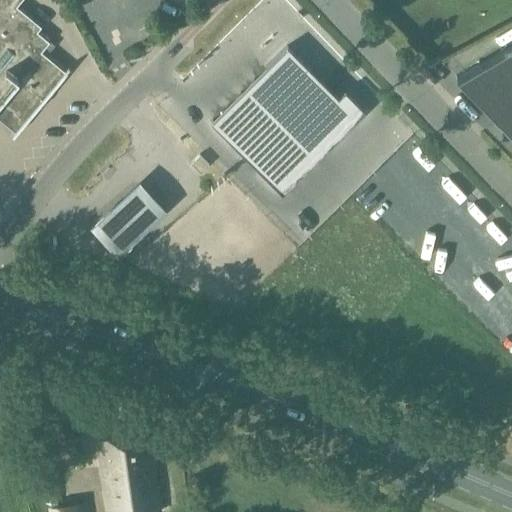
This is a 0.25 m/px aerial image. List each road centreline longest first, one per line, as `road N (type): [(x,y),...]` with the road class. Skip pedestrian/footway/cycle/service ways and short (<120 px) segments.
road 1 (primary): [(511,496),(316,414),(0,300)]
road 2 (unclassified): [(0,248),(80,149),(226,0)]
road 3 (unclassified): [(511,193),(326,0)]
